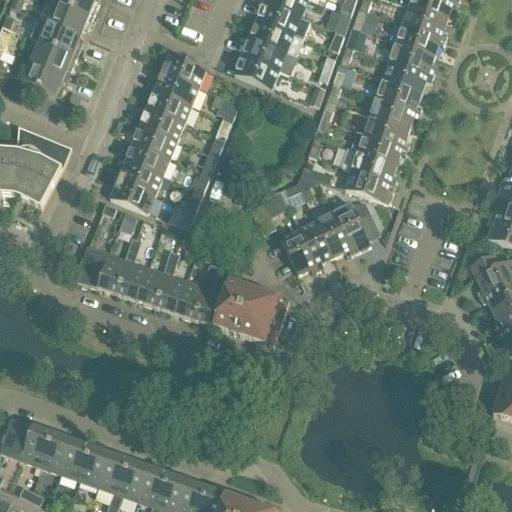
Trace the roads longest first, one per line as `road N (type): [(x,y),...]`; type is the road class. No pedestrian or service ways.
road 1 (residential): [(270,380),(68,304),(36,274)]
road 2 (residential): [(239,466),(217,473),(0,404)]
road 3 (residential): [(511,448),(485,441),(478,387),(449,328),(408,311)]
road 4 (residential): [(408,311),(362,300),(338,309),(305,328),(287,376),(270,380)]
road 5 (residential): [(92,149),(151,0)]
road 6 (residential): [(36,274),(92,149)]
